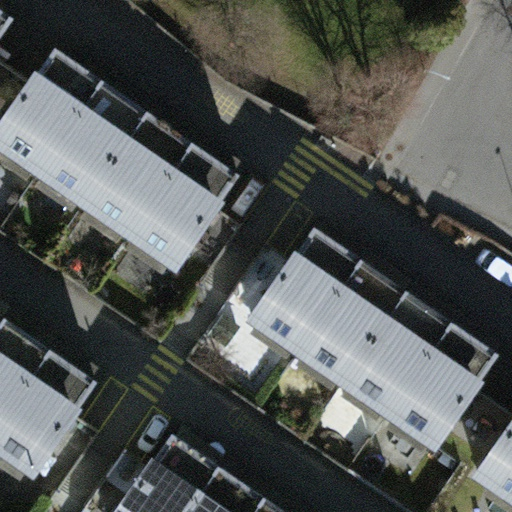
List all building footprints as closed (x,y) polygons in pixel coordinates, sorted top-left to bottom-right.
[(0,0),(0,27),(15,6),(6,0),(0,0)] [(47,36),(0,104),(0,155),(173,273),(243,170),(47,36)] [(496,349),(299,215),(229,318),(426,452),(496,349)] [(102,387),(0,317),(0,467),(32,490),(102,387)] [(511,511),(511,376),(447,471),(507,511),(511,511)] [(306,511),(197,437),(145,511),(306,511)] [(121,511),(130,498),(106,482),(86,511),(121,511)]
